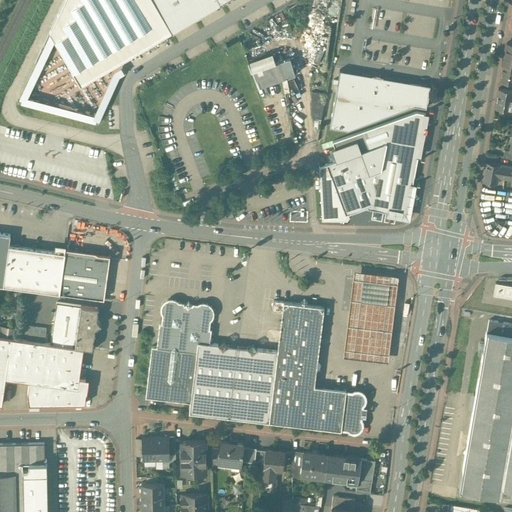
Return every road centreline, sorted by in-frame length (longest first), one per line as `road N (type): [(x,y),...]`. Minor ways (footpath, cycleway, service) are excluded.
road 1 (residential): [(432,255),(141,224)]
road 2 (secondary): [(432,255),(393,511)]
road 3 (secondary): [(474,0),(432,255)]
road 4 (secondary): [(409,511),(451,257)]
road 5 (residential): [(123,415),(366,442)]
road 6 (residential): [(141,224),(123,415)]
road 7 (secondary): [(451,257),(477,99)]
road 8 (residential): [(141,224),(0,191)]
road 9 (residential): [(0,419),(123,415)]
